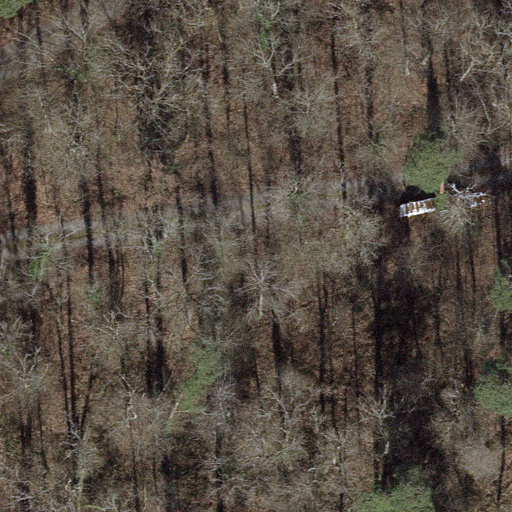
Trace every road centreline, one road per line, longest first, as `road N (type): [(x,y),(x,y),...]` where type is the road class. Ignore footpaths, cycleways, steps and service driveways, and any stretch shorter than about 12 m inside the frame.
road 1 (track): [(511,167),(0,262)]
road 2 (track): [(0,66),(102,0)]
